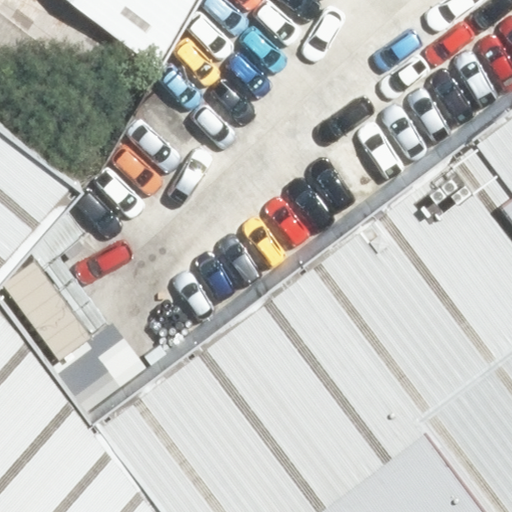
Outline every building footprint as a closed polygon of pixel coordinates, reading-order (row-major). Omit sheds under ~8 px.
[(78,0),(0,0),(0,71),(72,127),(136,44),(78,0)] [(79,0),(136,44),(158,64),(196,0),(79,0)] [(511,511),(511,71),(65,412),(141,511),(511,511)] [(0,144),(0,245),(56,188),(0,144)] [(0,511),(141,511),(65,412),(0,332),(0,511)]
